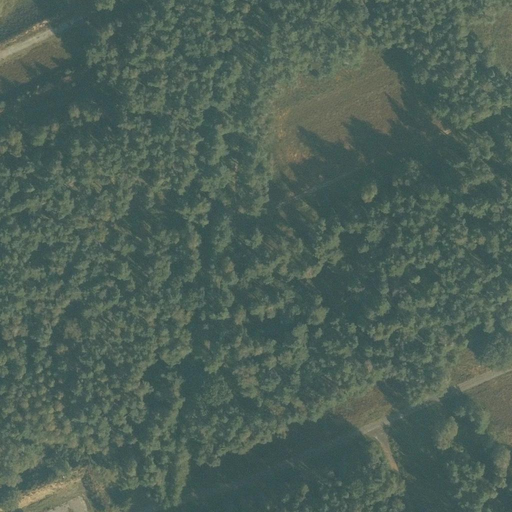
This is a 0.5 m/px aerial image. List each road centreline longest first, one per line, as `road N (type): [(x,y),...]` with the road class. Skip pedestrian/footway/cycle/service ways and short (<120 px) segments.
road 1 (track): [(237,207),(183,500)]
road 2 (track): [(511,100),(265,210),(237,207)]
road 3 (track): [(151,511),(378,424)]
road 4 (track): [(268,0),(237,207)]
road 5 (track): [(378,424),(511,364)]
road 6 (track): [(0,58),(128,0)]
